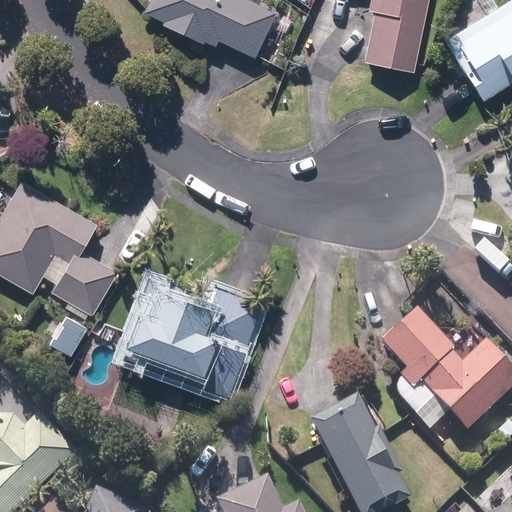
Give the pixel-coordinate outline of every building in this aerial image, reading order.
[(145,0),(139,14),(161,24),(159,29),(202,49),(205,43),(254,66),(279,13),(250,0),(145,0)] [(365,0),(363,12),(372,14),(361,63),(411,74),(428,0),(365,0)] [(511,0),(441,41),(478,103),(510,85),(511,88),(511,0)] [(78,252),(94,223),(76,213),(18,181),(0,213),(0,278),(30,295),(40,277),(55,285),(49,296),(91,319),(116,274),(78,252)] [(121,360),(183,379),(182,382),(230,397),(259,302),(211,287),(207,298),(147,279),(121,360)] [(84,331),(62,316),(41,346),(64,361),(84,331)] [(373,348),(399,375),(398,375),(398,376),(397,377),(397,378),(397,379),(396,380),(396,381),(395,382),(395,383),(395,384),(395,385),(395,386),(394,387),(394,388),(394,389),(394,390),(394,391),(394,392),(394,393),(394,394),(394,395),(395,396),(395,398),(427,431),(443,415),(463,436),(511,387),(511,379),(479,345),(457,367),(407,316),(373,348)] [(350,400),(305,425),(353,511),(382,511),(405,500),(350,400)] [(0,419),(0,511),(13,511),(76,453),(40,416),(23,432),(6,414),(0,419)] [(511,489),(501,500),(511,511),(511,474),(507,479),(511,483),(511,489)] [(297,511),(294,506),(280,511),(273,511),(258,480),(209,505),(212,511),(297,511)] [(140,511),(141,510),(94,490),(84,511),(140,511)]
